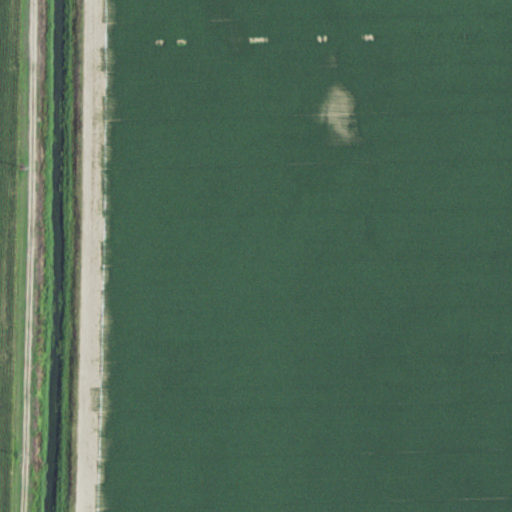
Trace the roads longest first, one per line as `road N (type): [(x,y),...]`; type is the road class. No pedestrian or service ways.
road 1 (track): [(91,0),(78,511)]
road 2 (track): [(23,511),(36,0)]
